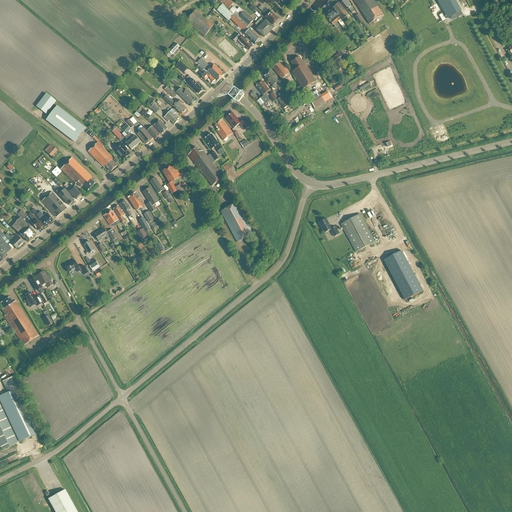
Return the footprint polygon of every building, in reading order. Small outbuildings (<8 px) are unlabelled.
[(217,0),(229,10),(236,2),(233,0),(217,0)] [(352,14),(355,12),(351,7),(353,6),(347,0),(343,0),(340,2),(347,11),(349,9),(352,14)] [(354,0),(353,1),(369,25),(383,15),(373,0),(354,0)] [(454,0),(439,0),(450,15),(460,8),(454,0)] [(247,28),(229,12),(228,11),(229,10),(223,5),(222,5),(220,3),(215,8),(229,21),(230,20),(244,32),(247,28)] [(343,20),(349,15),(340,5),(338,7),(337,5),(333,9),(343,20)] [(229,12),(247,28),(254,21),(244,12),(241,15),(233,7),(229,12)] [(274,25),(279,20),(275,15),(272,11),(271,13),(266,8),(262,12),(267,16),(266,18),(274,25)] [(333,26),(340,20),(338,16),(333,9),(325,15),(333,26)] [(214,25),(196,10),(187,22),(205,37),(214,25)] [(360,25),(363,22),(358,15),(355,17),(360,25)] [(274,28),(262,17),(259,21),(255,24),(259,28),(256,31),(258,33),(259,32),(265,38),(274,28)] [(348,44),(336,27),(332,29),(344,47),(348,44)] [(255,45),(260,40),(249,30),(245,35),(255,45)] [(237,34),(231,40),(235,43),(241,37),(237,34)] [(368,43),(374,39),(370,34),(365,38),(368,43)] [(249,51),(253,47),(242,37),(238,42),(244,48),(245,47),(249,51)] [(189,39),(183,45),(190,51),(196,45),(189,39)] [(233,58),(239,53),(226,39),(219,46),(230,58),(232,57),(233,58)] [(169,59),(179,47),(175,44),(165,55),(169,59)] [(338,65),(344,61),(344,60),(350,56),(344,46),(341,48),(337,50),(340,54),(334,58),(334,59),(331,61),(338,71),(341,69),(338,65)] [(295,70),(292,72),(303,90),(316,82),(304,62),(303,63),(299,58),(291,63),(295,70)] [(204,69),(208,65),(202,59),(201,59),(198,63),(204,69)] [(185,73),(189,68),(181,62),(177,66),(185,73)] [(282,79),(289,73),(286,69),(285,70),(279,63),(273,69),(282,79)] [(208,72),(217,82),(224,75),(215,65),(208,72)] [(215,81),(205,71),(201,76),(206,81),(207,80),(212,85),(215,81)] [(268,74),(278,86),(279,84),(278,83),(280,81),(271,71),(268,74)] [(278,86),(276,84),(268,74),(264,77),(266,78),(265,79),(267,82),(268,81),(273,87),(271,88),(273,90),(278,86)] [(182,83),(185,81),(179,75),(176,77),(182,83)] [(171,81),(177,87),(180,84),(174,77),(171,81)] [(199,95),(202,91),(201,90),(202,89),(192,79),(187,84),(197,94),(198,93),(199,95)] [(266,94),(269,91),(261,81),(256,85),(257,86),(256,87),(263,96),(264,96),(260,99),(263,102),(266,105),(270,102),(266,94)] [(176,95),(172,91),(167,88),(165,90),(174,98),(176,95)] [(197,100),(186,90),(184,92),(181,88),(177,93),(176,92),(174,89),(172,91),(176,95),(178,94),(190,107),(197,100)] [(327,102),(332,98),(327,90),(322,93),(327,102)] [(273,103),(277,101),(272,93),(269,96),(273,103)] [(46,94),(37,107),(46,114),(56,102),(46,94)] [(172,106),(175,102),(167,96),(164,99),(172,106)] [(315,109),(325,103),(321,96),(311,102),(315,109)] [(277,99),(283,109),(287,107),(281,97),(277,99)] [(179,100),(174,106),(182,115),(187,110),(183,105),(184,104),(179,100)] [(156,113),(161,108),(153,101),(149,106),(156,113)] [(46,121),(75,143),(86,128),(57,106),(46,121)] [(149,119),(151,116),(147,114),(148,111),(145,109),(142,114),(149,119)] [(172,109),(164,118),(169,122),(170,121),(174,125),(178,121),(177,120),(179,119),(175,114),(176,113),(172,110),(173,110),(172,109)] [(233,113),(226,118),(234,128),(239,124),(244,131),(249,127),(244,120),(241,123),(233,113)] [(273,123),(280,118),(277,115),(271,119),(273,123)] [(223,141),(233,134),(222,119),(215,124),(216,126),(215,127),(218,130),(216,131),(223,141)] [(132,128),(135,126),(130,120),(127,122),(132,128)] [(154,126),(162,134),(168,129),(160,120),(154,126)] [(127,134),(131,129),(127,125),(122,129),(127,134)] [(147,131),(155,140),(160,135),(152,127),(147,131)] [(137,134),(146,145),(153,139),(144,129),(137,134)] [(133,138),(129,134),(127,136),(129,138),(131,140),(136,147),(141,143),(135,136),(133,138)] [(218,152),(222,149),(212,134),(205,139),(209,144),(208,145),(212,150),(215,147),(218,152)] [(105,168),(105,167),(110,173),(117,166),(112,161),(113,159),(103,148),(104,146),(99,141),(95,136),(93,138),(98,143),(88,152),(100,165),(101,164),(105,168)] [(128,150),(115,136),(113,138),(120,145),(114,150),(123,161),(129,156),(125,152),(128,150)] [(129,142),(127,140),(124,142),(132,150),(136,147),(131,140),(129,142)] [(52,159),(58,153),(56,152),(57,151),(50,145),(44,151),(52,159)] [(212,187),(223,177),(203,151),(199,152),(195,147),(191,151),(192,152),(188,155),(212,187)] [(215,161),(219,159),(214,152),(208,156),(212,161),(214,160),(215,161)] [(82,186),(87,191),(94,184),(90,180),(92,178),(72,158),(60,170),(75,184),(76,183),(81,188),(82,186)] [(181,185),(175,188),(172,183),(182,177),(180,174),(175,166),(171,169),(170,167),(162,172),(170,184),(167,186),(172,194),(177,191),(178,193),(184,190),(181,185)] [(61,172),(56,168),(51,173),(56,177),(61,172)] [(159,194),(164,190),(156,178),(150,182),(159,194)] [(63,186),(68,191),(76,200),(82,195),(74,187),(72,188),(71,186),(69,187),(66,184),(63,186)] [(154,205),(159,202),(150,188),(143,192),(150,203),(147,205),(152,213),(156,210),(154,205)] [(74,201),(70,197),(70,196),(64,189),(59,194),(57,191),(56,192),(68,206),(74,201)] [(52,192),(42,201),(56,218),(66,209),(52,192)] [(141,209),(144,206),(136,193),(132,196),(141,209)] [(234,202),(238,200),(234,193),(230,196),(234,202)] [(137,211),(141,209),(132,196),(128,198),(137,211)] [(129,218),(132,216),(129,211),(131,209),(129,205),(128,206),(125,201),(119,204),(125,213),(129,218)] [(237,203),(220,212),(237,243),(253,234),(237,203)] [(123,217),(125,215),(122,211),(118,206),(113,209),(120,219),(123,224),(126,222),(123,217)] [(28,243),(31,240),(36,235),(30,228),(29,227),(22,221),(27,216),(21,211),(17,215),(20,218),(12,227),(20,235),(23,239),(24,238),(28,243)] [(112,212),(111,211),(108,213),(116,226),(120,224),(118,222),(120,221),(119,220),(113,212),(112,212)] [(38,220),(39,220),(45,227),(53,221),(47,214),(46,214),(43,216),(40,212),(35,215),(39,219),(38,220)] [(144,215),(149,223),(154,220),(149,212),(144,215)] [(43,227),(37,220),(30,213),(29,214),(29,216),(34,222),(32,224),(38,231),(43,227)] [(113,227),(115,227),(116,226),(108,213),(104,216),(110,226),(111,227),(113,227)] [(341,225),(356,253),(375,243),(360,215),(341,225)] [(145,230),(149,228),(143,218),(140,220),(145,230)] [(334,238),(339,235),(336,227),(332,230),(326,219),(319,224),(324,234),(330,231),(334,238)] [(99,242),(101,240),(106,238),(107,240),(109,238),(108,236),(104,229),(95,235),(99,242)] [(119,241),(112,230),(107,233),(115,247),(118,245),(117,243),(119,241)] [(148,237),(144,230),(138,234),(142,241),(148,237)] [(23,242),(21,240),(16,235),(12,239),(7,234),(3,238),(5,240),(8,243),(9,242),(16,249),(23,242)] [(0,262),(7,256),(5,254),(10,249),(3,241),(0,237),(0,262)] [(89,254),(95,250),(90,242),(84,246),(89,254)] [(402,251),(384,261),(405,301),(423,292),(402,251)] [(95,260),(89,264),(92,269),(98,265),(95,260)] [(82,271),(84,275),(88,273),(85,266),(81,268),(79,267),(75,261),(65,266),(69,273),(76,269),(78,273),(82,271)] [(48,288),(53,285),(48,277),(47,276),(45,273),(43,273),(43,272),(36,276),(41,286),(45,283),(48,288)] [(37,282),(34,277),(30,280),(36,291),(37,290),(38,292),(39,292),(41,295),(44,292),(42,288),(41,288),(37,282)] [(25,301),(24,301),(24,302),(25,304),(26,304),(27,304),(30,308),(36,304),(37,307),(42,304),(38,297),(34,299),(30,293),(23,297),(25,301)] [(23,346),(38,336),(16,301),(12,303),(9,298),(0,304),(4,309),(2,310),(5,316),(4,317),(23,346)] [(48,326),(53,323),(49,316),(44,318),(48,326)] [(2,382),(7,393),(0,396),(0,400),(19,442),(37,433),(16,389),(11,377),(2,382)] [(0,448),(1,451),(17,443),(1,408),(0,408),(0,448)] [(76,511),(64,490),(47,499),(54,511),(76,511)]
